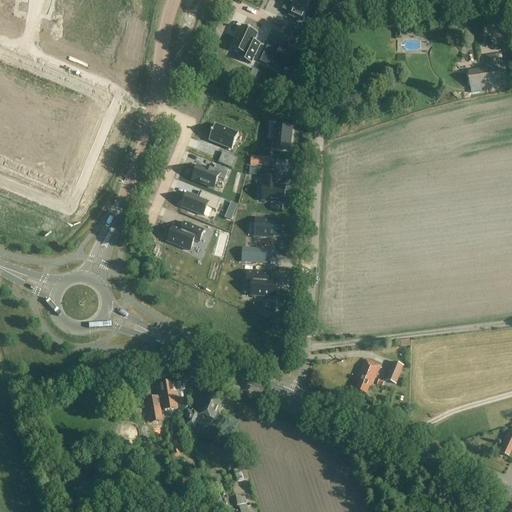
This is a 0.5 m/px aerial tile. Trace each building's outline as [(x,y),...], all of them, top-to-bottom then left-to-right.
[(143,7),(145,1),(143,0),(131,0),(124,21),(140,27),(147,8),(143,7)] [(286,0),(285,4),(292,8),(289,15),(302,22),(312,2),(308,0),(286,0)] [(258,34),(242,26),(231,49),(241,54),(239,59),(251,64),(260,45),(260,44),(254,42),(258,34)] [(399,37),(415,37),(415,28),(399,28),(399,37)] [(280,44),(268,69),(293,78),(300,60),(285,54),(287,47),(280,44)] [(507,85),(504,64),(502,64),(500,54),(486,57),(488,67),(484,67),(485,70),(468,72),(470,87),(481,86),(481,89),(507,85)] [(254,81),(258,72),(253,69),(248,78),(254,81)] [(215,125),(209,141),(232,151),(238,134),(215,125)] [(266,154),(284,156),(286,135),(267,133),(266,154)] [(201,170),(195,182),(211,190),(216,179),(225,184),(229,177),(215,170),(212,175),(201,170)] [(258,180),(256,204),(278,206),(280,181),(258,180)] [(194,194),(188,209),(210,218),(217,204),(194,194)] [(174,226),(167,242),(190,252),(194,242),(199,244),(204,231),(184,223),(184,224),(182,229),(174,226)] [(256,223),(255,239),(286,242),(287,225),(256,223)] [(259,256),(236,253),(235,262),(258,264),(259,256)] [(247,272),(246,285),(252,286),(251,297),(276,298),(277,281),(268,280),(269,273),(247,272)] [(361,377),(356,390),(366,395),(370,387),(371,388),(380,366),(365,360),(359,376),(361,377)] [(404,367),(393,362),(385,381),(395,386),(404,367)] [(146,400),(150,424),(163,421),(159,405),(162,404),(164,411),(180,409),(174,383),(157,383),(160,398),(146,400)] [(193,410),(187,425),(194,428),(198,419),(203,421),(205,416),(214,420),(222,400),(208,394),(199,413),(193,410)] [(498,453),(508,458),(511,449),(511,432),(508,431),(498,453)] [(182,454),(178,442),(169,445),(171,450),(170,451),(172,457),(182,454)] [(194,494),(189,479),(184,462),(176,464),(181,482),(184,482),(187,497),(194,494)]
